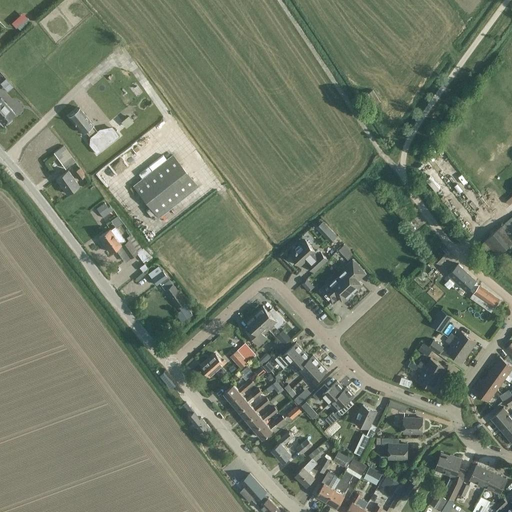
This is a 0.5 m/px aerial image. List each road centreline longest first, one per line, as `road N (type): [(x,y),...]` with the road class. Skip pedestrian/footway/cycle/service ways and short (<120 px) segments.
road 1 (unclassified): [(511,303),(460,258),(400,171),(411,132),(507,0)]
road 2 (tertiary): [(169,365),(0,159)]
road 3 (residential): [(328,339),(263,282),(169,365)]
road 4 (track): [(400,171),(278,0)]
road 5 (tertiary): [(298,511),(169,365)]
road 6 (residential): [(454,414),(367,382),(328,339)]
